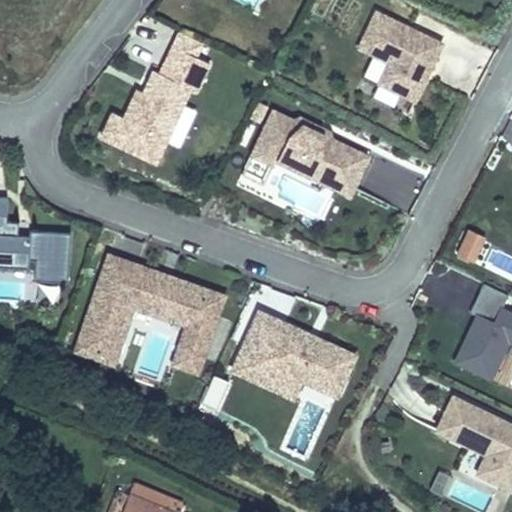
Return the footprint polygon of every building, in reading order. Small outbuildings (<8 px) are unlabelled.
[(444,45),(378,13),(361,49),(391,63),(381,84),(417,102),(433,67),(430,66),(434,59),(437,61),(444,45)] [(202,41),(180,30),(174,45),(196,55),(202,41)] [(112,112),(101,135),(151,158),(161,138),(165,140),(190,87),(197,90),(210,62),(196,55),(174,45),(160,72),(154,69),(143,92),(137,89),(124,117),(112,112)] [(303,124),(273,110),(266,124),(296,139),(303,124)] [(266,124),(251,154),(272,164),(275,159),(313,177),(319,166),(325,169),(326,165),(331,167),(323,182),(350,195),(369,156),(303,124),(296,139),(266,124)] [(251,154),(242,174),(263,184),(272,164),(251,154)] [(319,166),(313,177),(323,182),(331,167),(326,165),(325,169),(319,166)] [(0,265),(31,267),(31,259),(38,259),(36,279),(70,281),(74,233),(32,230),(32,235),(20,234),(21,221),(9,220),(11,196),(0,195),(0,265)] [(475,261),(487,237),(469,228),(457,252),(475,261)] [(176,279),(109,256),(106,264),(173,288),(176,279)] [(106,264),(80,339),(95,344),(99,334),(120,341),(132,305),(188,324),(174,362),(197,370),(223,296),(176,279),(173,288),(106,264)] [(484,283),(470,312),(476,315),(479,317),(473,329),(469,328),(453,361),(492,380),(510,343),(511,343),(511,310),(503,307),(509,295),(484,283)] [(43,285),(40,303),(57,306),(60,288),(43,285)] [(257,314),(233,366),(257,377),(262,366),(299,383),(303,376),(338,392),(355,355),(317,338),(316,341),(314,343),(306,339),(307,337),(257,314)] [(476,315),(469,328),(473,329),(479,317),(476,315)] [(80,339),(76,348),(112,361),(120,341),(99,334),(95,344),(80,339)] [(262,366),(257,377),(294,394),(299,383),(262,366)] [(229,381),(214,373),(201,400),(216,408),(229,381)] [(511,426),(511,421),(453,393),(434,431),(484,455),(475,474),(511,491),(511,426),(511,427),(511,426)] [(452,476),(439,469),(430,488),(443,494),(452,476)] [(129,494),(120,511),(179,511),(183,504),(133,483),(129,494)] [(110,511),(120,511),(129,494),(119,490),(110,511)]
